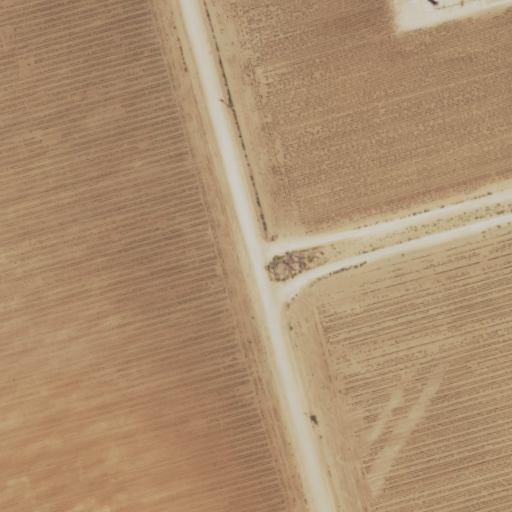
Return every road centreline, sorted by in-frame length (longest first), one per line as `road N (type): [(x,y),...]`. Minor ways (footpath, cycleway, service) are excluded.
road 1 (residential): [(321,511),(253,248),(173,0)]
road 2 (track): [(511,189),(352,232),(253,248)]
road 3 (track): [(269,306),(305,274),(511,213)]
